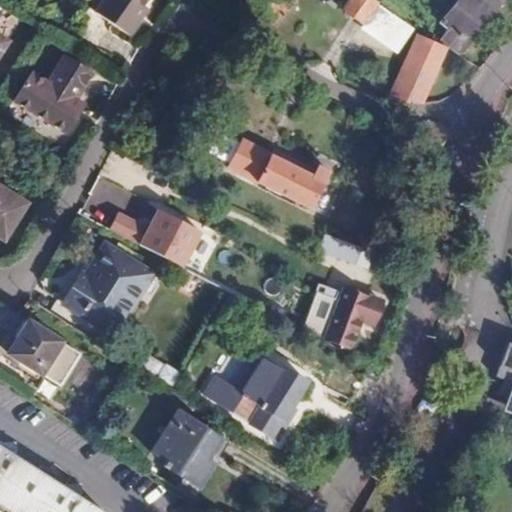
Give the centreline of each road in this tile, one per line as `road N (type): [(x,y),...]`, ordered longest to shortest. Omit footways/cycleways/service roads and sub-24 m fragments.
road 1 (residential): [(0,281),(23,287),(34,280),(171,26),(183,18),(389,111),(469,110)]
road 2 (residential): [(324,511),(386,428),(469,110)]
